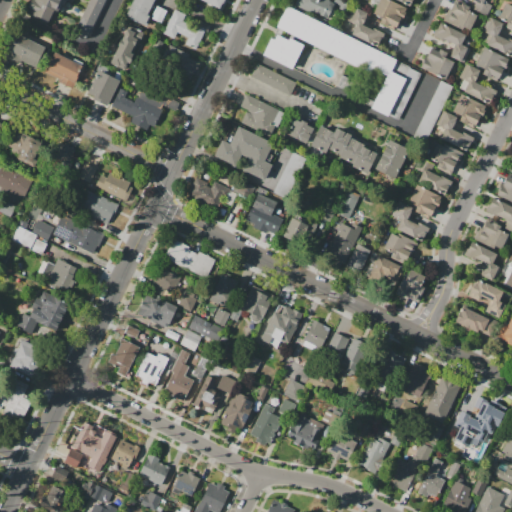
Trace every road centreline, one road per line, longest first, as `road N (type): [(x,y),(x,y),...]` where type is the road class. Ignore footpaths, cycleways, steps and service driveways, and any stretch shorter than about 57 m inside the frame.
road 1 (residential): [(381,511),(319,481),(262,477),(70,380)]
road 2 (residential): [(155,207),(27,466)]
road 3 (residential): [(410,327),(155,207)]
road 4 (residential): [(256,0),(170,173)]
road 5 (residential): [(170,173),(0,89)]
road 6 (residential): [(511,104),(446,241),(444,275)]
